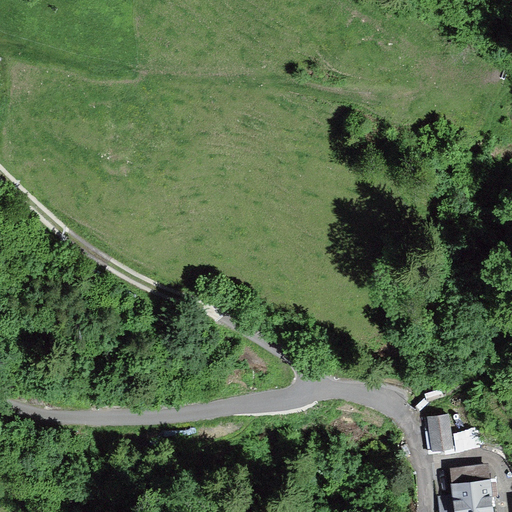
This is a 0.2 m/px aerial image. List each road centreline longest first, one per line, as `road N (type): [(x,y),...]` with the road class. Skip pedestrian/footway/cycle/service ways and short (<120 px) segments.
road 1 (track): [(0,45),(78,67),(246,79),(394,102)]
road 2 (track): [(318,393),(264,340),(115,268),(0,177)]
road 3 (track): [(0,406),(50,420),(168,420),(318,393)]
road 4 (track): [(318,393),(355,391),(386,401),(399,415),(424,472),(426,511)]
